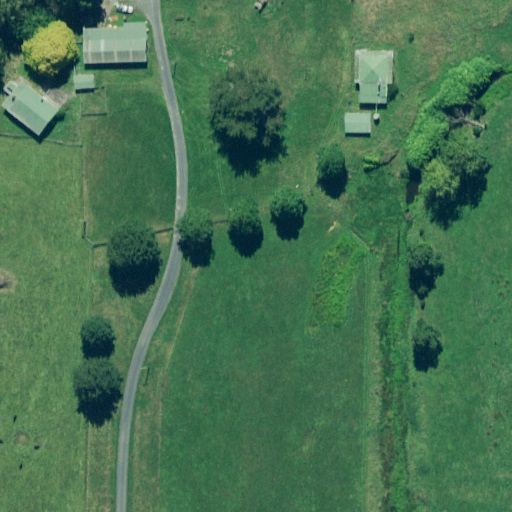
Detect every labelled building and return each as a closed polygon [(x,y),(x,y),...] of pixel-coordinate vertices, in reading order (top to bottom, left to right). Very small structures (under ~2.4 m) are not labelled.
[(147,63),(147,26),(122,26),(122,29),(83,29),(83,62),(147,63)] [(396,53),(358,51),(356,82),(363,83),(362,102),(388,103),(389,83),(394,84),(396,53)] [(95,76),(75,77),(76,89),(96,88),(95,76)] [(59,112),(24,82),(4,105),(39,136),(59,112)] [(372,114),(348,112),(346,131),(371,133),(372,114)]
